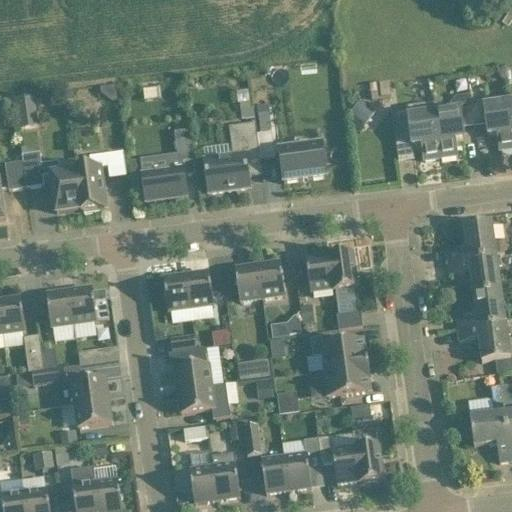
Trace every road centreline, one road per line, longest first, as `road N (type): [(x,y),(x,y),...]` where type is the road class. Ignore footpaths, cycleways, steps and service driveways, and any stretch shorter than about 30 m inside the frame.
road 1 (residential): [(434,511),(391,208)]
road 2 (residential): [(123,243),(160,511)]
road 3 (residential): [(391,208),(123,243)]
road 4 (residential): [(123,243),(0,259)]
road 5 (residential): [(511,191),(391,208)]
